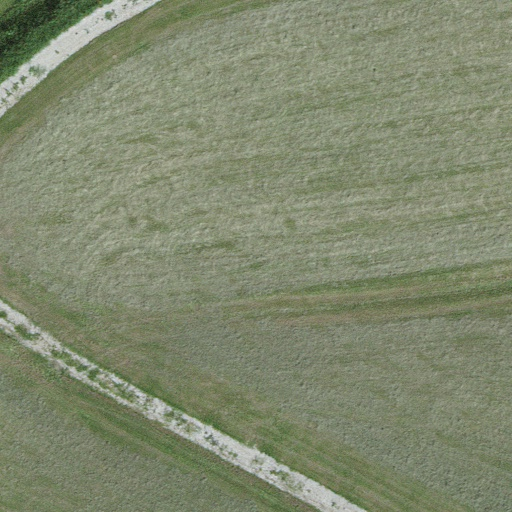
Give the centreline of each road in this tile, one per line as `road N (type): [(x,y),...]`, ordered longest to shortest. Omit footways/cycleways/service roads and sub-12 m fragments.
road 1 (track): [(0,312),(340,511)]
road 2 (track): [(144,0),(52,50),(0,102)]
